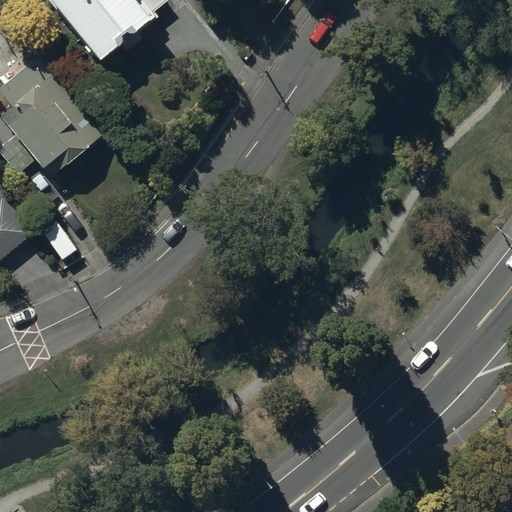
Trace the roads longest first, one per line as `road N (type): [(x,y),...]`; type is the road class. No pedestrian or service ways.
road 1 (unclassified): [(356,0),(219,192),(157,261),(96,303),(0,350)]
road 2 (secondary): [(511,300),(430,396),(285,511)]
